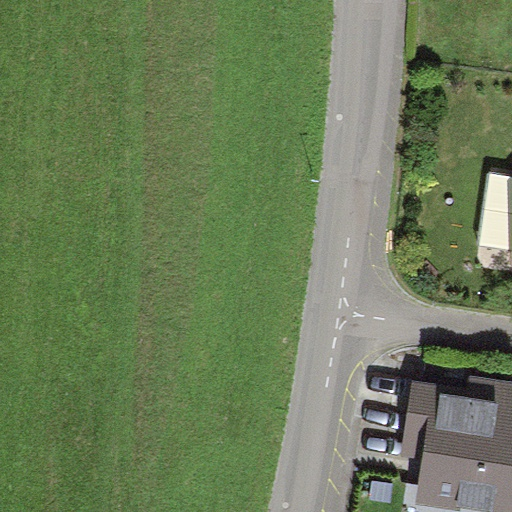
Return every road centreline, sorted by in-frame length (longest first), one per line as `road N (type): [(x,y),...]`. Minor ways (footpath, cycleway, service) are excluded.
road 1 (residential): [(372,0),(372,57),(335,317)]
road 2 (residential): [(335,317),(296,511)]
road 3 (residential): [(335,317),(511,343)]
